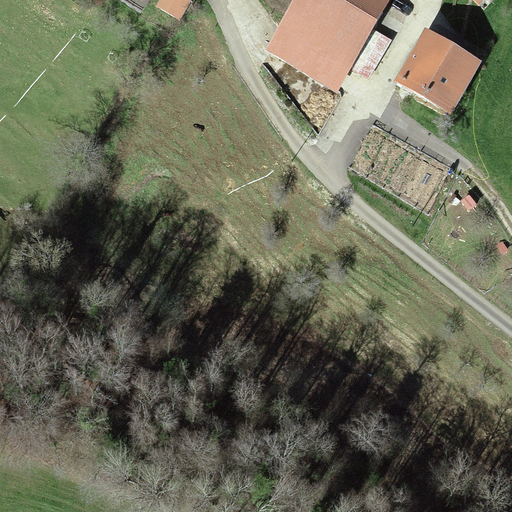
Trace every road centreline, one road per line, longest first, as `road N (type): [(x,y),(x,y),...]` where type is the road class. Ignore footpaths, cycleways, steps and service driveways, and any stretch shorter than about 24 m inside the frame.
road 1 (track): [(221,0),(249,74),(314,166),(511,328)]
road 2 (track): [(239,54),(368,109),(430,0)]
road 3 (track): [(511,228),(468,167),(368,109)]
